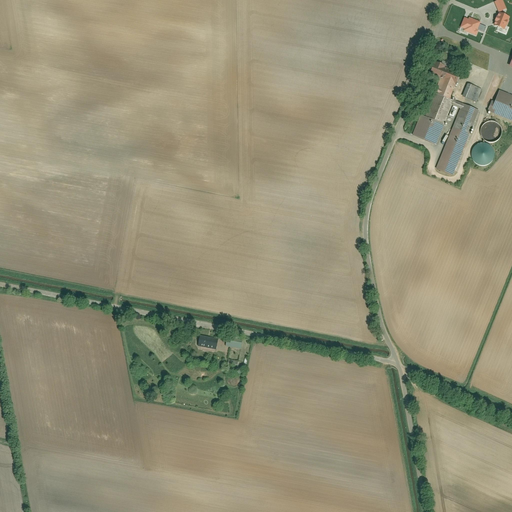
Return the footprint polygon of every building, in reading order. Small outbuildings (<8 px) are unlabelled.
[(503,29),(507,17),(498,14),(494,25),(503,29)] [(500,41),(497,49),(508,53),(511,45),(500,41)] [(472,50),(466,63),(482,70),(488,57),(472,50)] [(419,114),(411,136),(436,145),(451,106),(459,109),(435,171),(453,178),(480,109),(450,98),(459,74),(445,69),(446,67),(432,61),(427,75),(437,79),(423,115),(419,114)] [(467,82),(461,96),(476,102),(482,88),(467,82)] [(511,95),(499,90),(490,112),(511,121),(511,95)] [(493,142),(496,140),(499,138),(500,134),(500,131),(499,127),(497,125),(494,123),(491,122),(488,122),(485,123),(482,125),(480,128),(479,131),(479,134),(480,137),(483,140),(486,142),(489,143),(493,142)] [(485,164),(489,162),(491,160),(492,156),(492,153),(491,149),(489,147),(487,145),(483,144),(480,144),(477,145),(474,147),(472,150),(471,153),(472,156),(473,159),(475,162),(478,164),(482,165),(485,164)] [(218,339),(199,335),(197,346),(216,350),(218,339)] [(242,338),(226,336),(225,346),(241,349),(242,338)]
